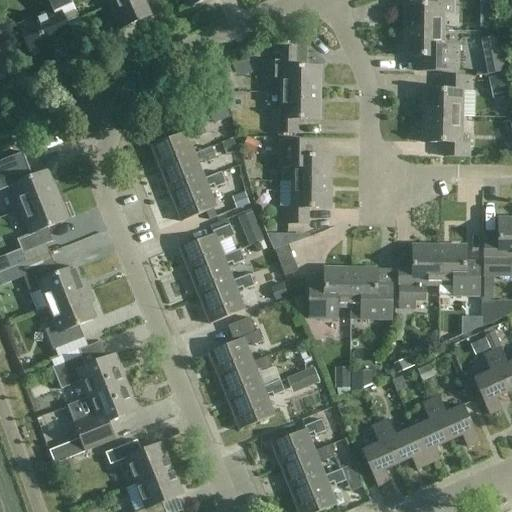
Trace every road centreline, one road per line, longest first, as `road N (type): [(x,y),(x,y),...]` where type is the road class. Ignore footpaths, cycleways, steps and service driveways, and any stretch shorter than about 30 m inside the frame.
road 1 (residential): [(231,511),(97,169),(125,96),(147,66),(301,0)]
road 2 (residential): [(511,173),(369,172),(362,77),(326,0)]
